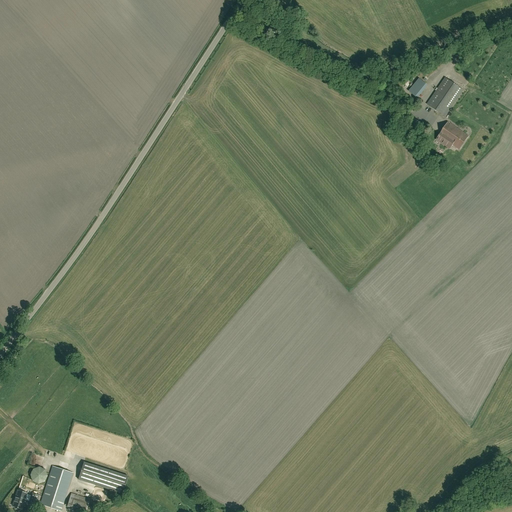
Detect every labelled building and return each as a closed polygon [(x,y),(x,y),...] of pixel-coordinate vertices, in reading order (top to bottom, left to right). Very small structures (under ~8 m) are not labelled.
[(445,117),(463,90),(445,78),(427,105),(445,117)] [(411,142),(422,124),(412,118),(402,136),(411,142)] [(454,143),(452,145),(459,150),(468,136),(448,122),(442,131),(445,132),(443,135),(448,138),(447,139),(454,143)] [(450,149),(452,145),(454,143),(447,139),(448,138),(443,135),(445,132),(442,131),(436,140),(450,149)] [(84,462),(78,480),(123,494),(129,477),(84,462)] [(45,480),(45,469),(41,469),(41,466),(31,466),(31,480),(45,480)] [(61,511),(73,473),(53,467),(40,505),(61,511)] [(18,508),(21,509),(26,494),(18,491),(13,506),(14,507),(13,508),(17,509),(18,508)] [(78,504),(83,505),(85,496),(69,492),(65,506),(77,509),(78,504)] [(36,506),(39,496),(32,493),(28,504),(36,506)]
